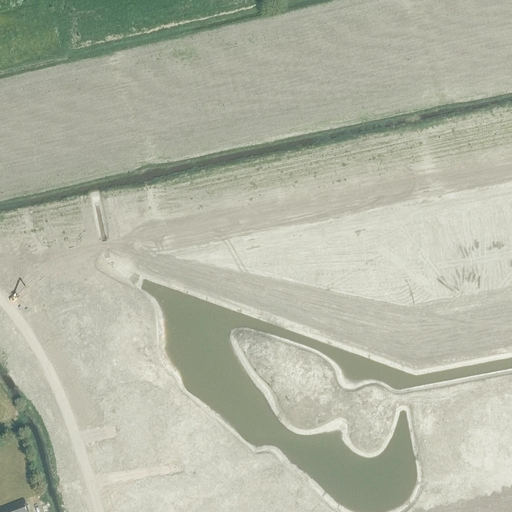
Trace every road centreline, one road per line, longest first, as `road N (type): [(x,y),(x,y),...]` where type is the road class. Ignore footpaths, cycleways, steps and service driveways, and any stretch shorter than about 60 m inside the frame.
road 1 (residential): [(511,331),(403,350),(155,254)]
road 2 (residential): [(155,254),(511,186)]
road 3 (residential): [(97,511),(53,385),(0,298)]
road 4 (residential): [(155,254),(0,284)]
road 5 (residential): [(511,497),(490,384),(511,380)]
